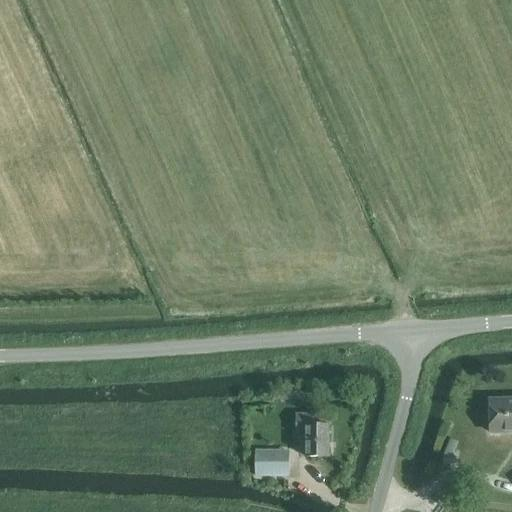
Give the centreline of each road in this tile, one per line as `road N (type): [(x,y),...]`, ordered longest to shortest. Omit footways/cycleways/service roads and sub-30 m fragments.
road 1 (unclassified): [(0,358),(415,330)]
road 2 (unclassified): [(376,511),(414,365),(415,330)]
